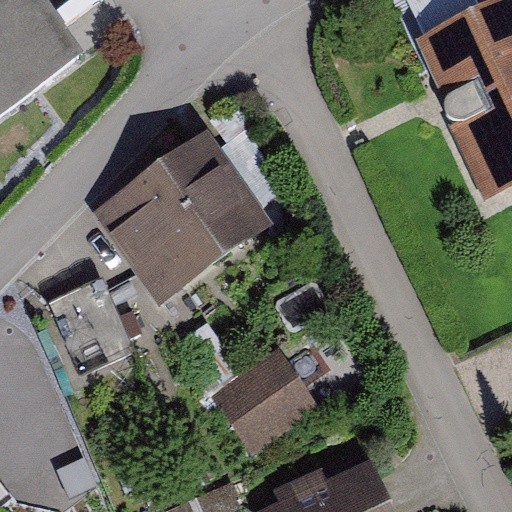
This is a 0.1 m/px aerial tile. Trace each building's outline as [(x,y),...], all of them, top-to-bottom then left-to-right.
[(37,0),(11,0),(0,8),(0,127),(40,99),(86,66),(59,29),(37,0)] [(511,2),(417,49),(445,106),(457,130),(451,133),(487,207),(511,194),(511,2)] [(94,219),(160,314),(274,235),(209,140),(94,219)] [(252,461),(321,414),(281,354),(212,400),(252,461)] [(281,511),(391,511),(373,472),(281,511)] [(0,508),(11,500),(0,485),(0,508)]
